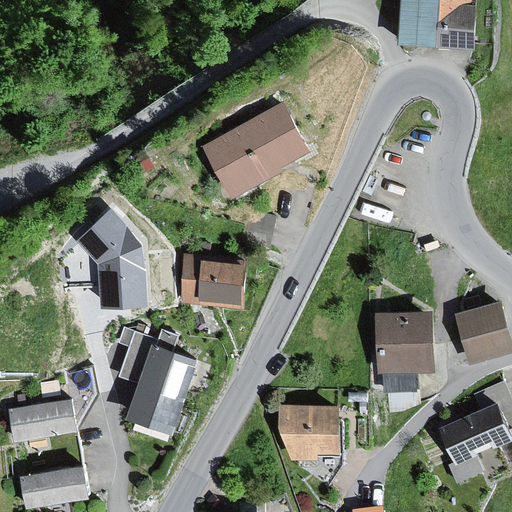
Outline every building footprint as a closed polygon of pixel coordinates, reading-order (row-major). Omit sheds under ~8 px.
[(403,0),(401,46),(477,49),(479,3),(473,3),(473,0),(403,0)] [(286,102),(204,146),(232,199),(287,169),(285,164),(312,150),(286,102)] [(148,156),(129,169),(135,178),(155,166),(148,156)] [(277,216),(248,210),(245,227),(273,233),(277,216)] [(150,226),(114,225),(112,255),(104,254),(104,271),(112,271),(110,301),(147,303),(150,226)] [(273,233),(245,227),(241,245),(270,250),(273,233)] [(197,235),(195,246),(204,248),(207,238),(197,235)] [(249,260),(185,255),(181,301),(245,306),(249,260)] [(511,331),(503,300),(457,313),(472,363),(511,351),(511,331)] [(435,309),(377,312),(379,373),(384,373),(385,393),(419,391),(418,371),(438,371),(435,309)] [(142,383),(129,416),(172,433),(201,358),(176,348),(181,334),(163,327),(159,339),(142,383)] [(142,383),(159,339),(136,331),(120,376),(142,383)] [(475,394),(482,409),(500,401),(511,396),(504,381),(475,394)] [(75,396),(11,407),(16,439),(25,437),(80,429),(75,396)] [(482,409),(442,427),(459,465),(480,455),(501,446),(511,440),(511,426),(500,401),(482,409)] [(343,405),(280,404),(280,426),(293,459),(319,460),(319,453),(342,453),(343,405)] [(87,464),(80,429),(25,437),(32,473),(87,464)] [(511,469),(501,446),(480,455),(490,478),(511,469)] [(32,473),(21,475),(27,507),(92,495),(87,464),(32,473)] [(463,470),(454,473),(458,483),(467,480),(463,470)]
